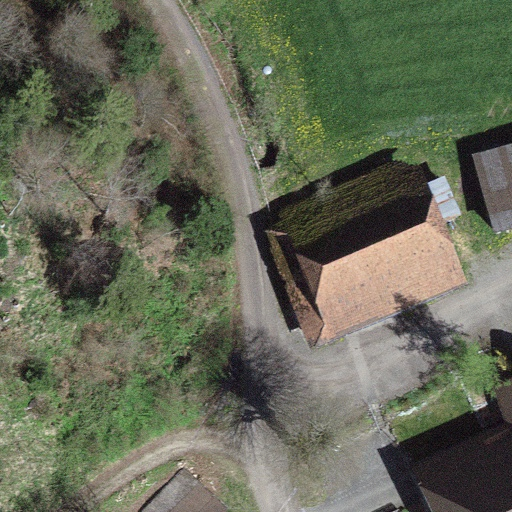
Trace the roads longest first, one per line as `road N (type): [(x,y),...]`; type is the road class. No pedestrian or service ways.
road 1 (residential): [(275,511),(255,408),(254,296),(231,165),(153,0)]
road 2 (track): [(511,289),(135,456),(52,511)]
